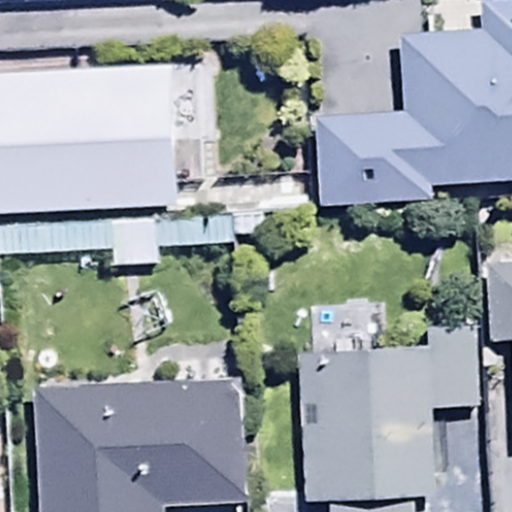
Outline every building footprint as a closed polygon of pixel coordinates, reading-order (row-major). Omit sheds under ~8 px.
[(319,122),(319,214),(430,212),(430,197),(511,195),(511,7),(478,8),(478,42),(400,42),(400,122),(319,122)] [(0,229),(177,219),(169,71),(0,80),(0,229)] [(511,272),(488,274),(491,353),(511,352),(511,272)] [(423,336),(424,357),(297,364),(304,511),(415,511),(416,511),(435,510),(430,421),(480,418),(476,333),(423,336)] [(242,511),(239,391),(34,397),(37,511),(242,511)]
